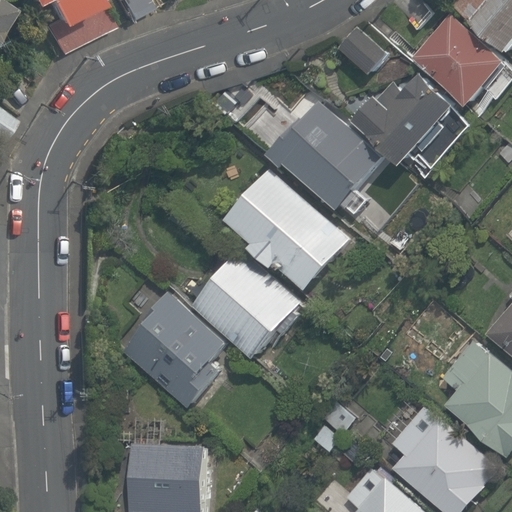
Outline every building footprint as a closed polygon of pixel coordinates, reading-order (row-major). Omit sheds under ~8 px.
[(0,0),(0,31),(16,9),(3,0),(0,0)] [(34,0),(36,4),(49,2),(65,28),(104,3),(102,0),(34,0)] [(511,0),(460,0),(456,5),(511,48),(511,0)] [(511,61),(511,58),(454,15),(418,61),(477,107),(511,61)] [(389,51),(359,26),(344,44),(377,70),(389,51)] [(457,111),(410,68),(364,119),(411,161),(457,111)] [(395,151),(326,96),(278,155),(347,210),(395,151)] [(357,240),(275,166),(232,214),(314,287),(357,240)] [(511,187),(498,205),(511,216),(511,187)] [(511,225),(493,210),(479,227),(497,242),(511,225)] [(311,299),(255,244),(201,299),(257,354),(311,299)] [(242,351),(177,287),(122,342),(187,406),(242,351)] [(511,293),(485,329),(511,350),(511,293)] [(511,455),(511,369),(472,340),(443,372),(445,404),(511,457),(511,455)] [(462,511),(501,464),(428,403),(382,458),(445,511),(462,511)] [(212,511),(215,442),(143,440),(140,511),(212,511)] [(430,511),(373,465),(349,493),(361,505),(354,511),(430,511)]
